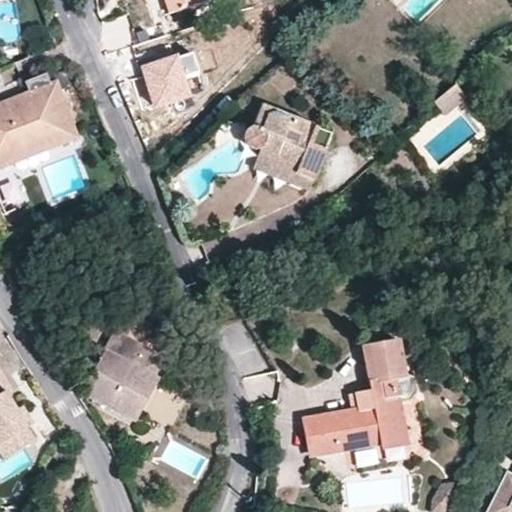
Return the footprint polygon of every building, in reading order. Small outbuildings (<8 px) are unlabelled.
[(169,0),(176,19),(210,6),(209,0),(169,0)] [(206,76),(199,54),(145,71),(158,113),(197,101),(191,81),(206,76)] [(0,172),(15,166),(13,160),(69,137),(45,77),(25,86),(28,94),(26,95),(26,98),(0,108),(0,172)] [(456,84),(446,93),(456,106),(467,97),(456,84)] [(456,106),(446,93),(433,105),(444,116),(456,106)] [(253,153),(259,154),(259,152),(276,159),(273,166),(312,183),(330,136),(259,108),(252,129),(246,132),(243,136),(242,141),(243,147),(246,151),(253,153)] [(259,152),(259,154),(252,171),(308,194),(312,183),(273,166),(276,159),(259,152)] [(195,272),(198,282),(212,276),(206,264),(199,267),(197,269),(195,272)] [(168,363),(114,337),(83,396),(136,423),(168,363)] [(368,390),(361,391),(353,392),(356,409),(349,411),(303,421),(310,456),(377,442),(378,445),(401,440),(393,396),(408,393),(398,343),(361,349),(368,390)] [(354,351),(361,391),(368,390),(361,349),(354,351)] [(0,446),(9,460),(25,450),(34,444),(25,429),(31,426),(22,409),(16,411),(4,395),(10,391),(0,373),(0,446)] [(247,399),(273,398),(272,376),(246,377),(247,399)] [(356,409),(353,392),(346,394),(349,411),(356,409)] [(511,511),(511,444),(504,461),(511,464),(511,469),(509,475),(500,471),(481,511),(511,511)] [(0,456),(3,463),(9,460),(0,446),(0,456)] [(439,511),(445,489),(435,486),(428,511),(430,511),(439,511)]
